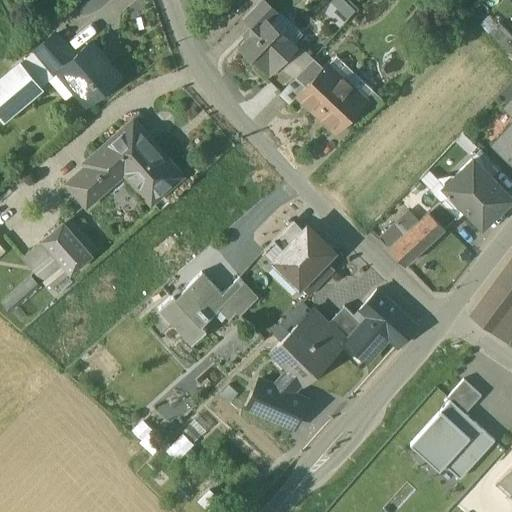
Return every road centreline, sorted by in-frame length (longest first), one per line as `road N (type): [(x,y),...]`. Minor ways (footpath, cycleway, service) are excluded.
road 1 (residential): [(169,0),(193,58),(226,106),(313,200),(444,320)]
road 2 (unclassified): [(276,511),(444,320)]
